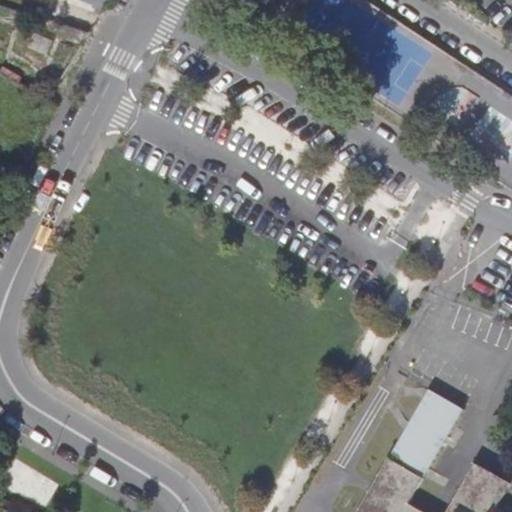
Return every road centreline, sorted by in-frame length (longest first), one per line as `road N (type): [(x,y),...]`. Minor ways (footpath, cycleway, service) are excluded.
road 1 (residential): [(150,12),(1,310),(0,357),(30,405),(153,478),(189,511)]
road 2 (unclassified): [(150,12),(511,227)]
